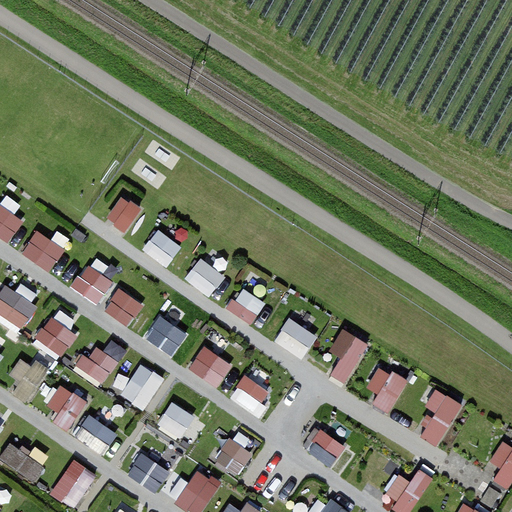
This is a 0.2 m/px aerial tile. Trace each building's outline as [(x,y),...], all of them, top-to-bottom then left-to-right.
[(128,229),(145,206),(127,192),(109,214),(128,229)] [(0,232),(12,241),(28,217),(3,199),(0,203),(0,232)] [(162,226),(146,247),(169,264),(185,242),(162,226)] [(25,249),(52,269),(68,246),(41,227),(25,249)] [(188,274),(212,293),(228,273),(204,254),(188,274)] [(104,300),(115,276),(89,265),(79,290),(104,300)] [(6,281),(0,292),(0,310),(27,325),(41,300),(6,281)] [(125,285),(108,307),(131,324),(148,302),(125,285)] [(231,308),(257,319),(268,296),(242,285),(231,308)] [(148,335),(175,353),(191,330),(163,312),(148,335)] [(65,354),(81,332),(53,313),(38,334),(65,354)] [(293,314),(278,337),(306,355),(321,332),(293,314)] [(344,325),(334,348),(344,352),(335,373),(353,381),(371,336),(344,325)] [(192,366),(223,384),(237,360),(206,342),(192,366)] [(82,368),(109,380),(121,355),(94,343),(82,368)] [(31,355),(10,385),(29,398),(50,369),(31,355)] [(142,359),(125,393),(150,406),(167,372),(142,359)] [(370,380),(383,389),(376,399),(391,410),(413,380),(386,360),(370,380)] [(260,412),(276,388),(248,370),(232,394),(260,412)] [(56,419),(73,428),(91,397),(62,380),(50,400),(63,408),(56,419)] [(423,434),(445,442),(464,396),(435,385),(428,403),(434,405),(423,434)] [(161,421),(183,435),(198,412),(175,398),(161,421)] [(106,451),(121,429),(93,411),(78,433),(106,451)] [(323,425),(309,448),(336,463),(350,440),(323,425)] [(233,434),(217,456),(240,472),(256,450),(233,434)] [(2,454),(36,477),(48,460),(14,437),(2,454)] [(497,476),(511,486),(511,484),(511,440),(506,437),(493,456),(505,464),(497,476)] [(162,488),(173,464),(142,450),(131,475),(162,488)] [(412,511),(438,473),(423,464),(414,477),(403,470),(387,494),(412,511)] [(179,498),(198,511),(202,511),(224,482),(202,466),(179,498)] [(334,495),(320,511),(354,511),(356,511),(334,495)] [(252,497),(241,511),(262,511),(266,507),(252,497)] [(493,511),(468,497),(458,511),(493,511)]
